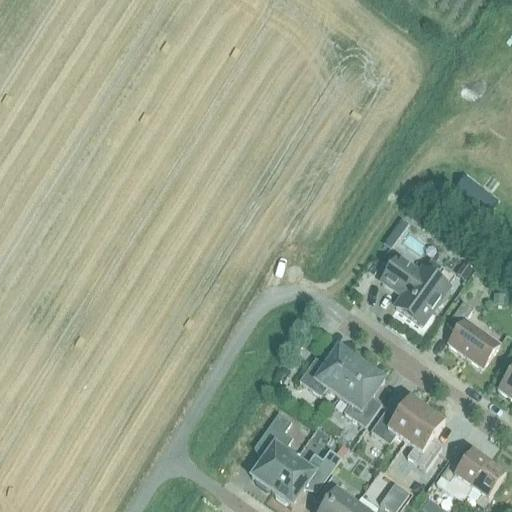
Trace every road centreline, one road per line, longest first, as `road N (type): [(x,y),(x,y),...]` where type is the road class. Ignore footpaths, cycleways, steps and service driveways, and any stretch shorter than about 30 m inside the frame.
road 1 (residential): [(279,295),(310,297),(511,435)]
road 2 (residential): [(165,453),(252,316),(279,295)]
